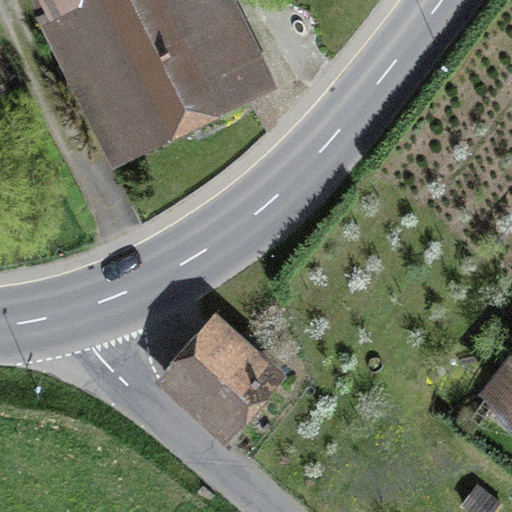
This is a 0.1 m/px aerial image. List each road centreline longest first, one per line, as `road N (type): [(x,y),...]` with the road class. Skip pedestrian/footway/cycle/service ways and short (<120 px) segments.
road 1 (secondary): [(438,0),(307,170),(214,244),(137,290),(66,311)]
road 2 (unclassified): [(66,311),(115,370),(275,511)]
